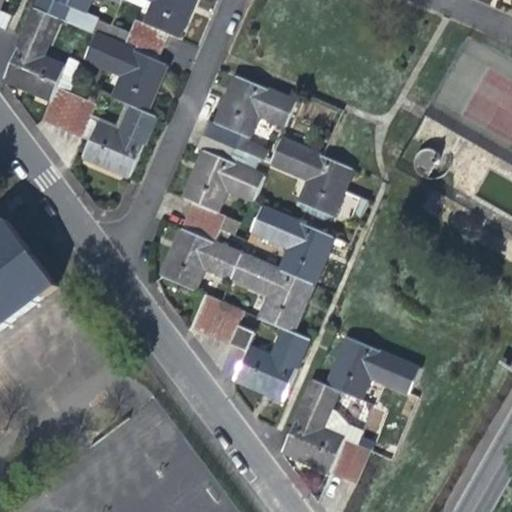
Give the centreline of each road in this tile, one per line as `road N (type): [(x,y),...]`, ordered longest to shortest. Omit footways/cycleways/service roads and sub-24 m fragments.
road 1 (residential): [(108,275),(219,0)]
road 2 (residential): [(108,275),(286,511)]
road 3 (residential): [(0,131),(108,275)]
